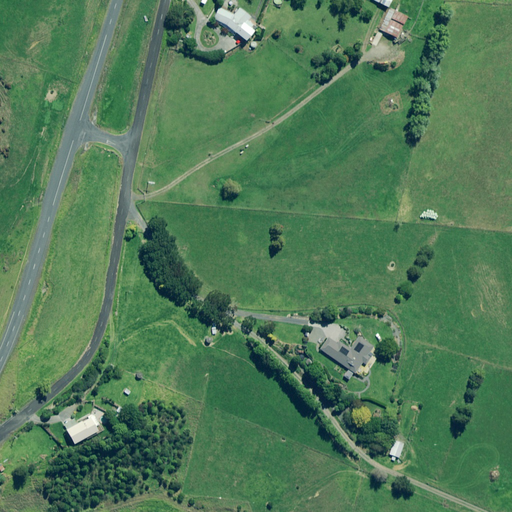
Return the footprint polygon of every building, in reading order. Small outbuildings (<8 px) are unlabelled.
[(213,18),(226,26),(245,42),(252,30),(249,29),(251,24),(246,21),(250,15),(238,9),(234,16),(219,8),(213,18)] [(407,17),(390,8),(380,30),(396,38),(407,17)] [(373,347),(358,336),(349,349),(338,341),(336,344),(327,338),(319,349),(354,373),(361,362),(365,365),(372,354),(369,352),(373,347)] [(352,374),(347,371),(343,377),(347,380),(352,374)] [(96,431),(89,417),(65,430),(72,444),(96,431)] [(404,442),(395,438),(389,454),(399,458),(404,442)]
